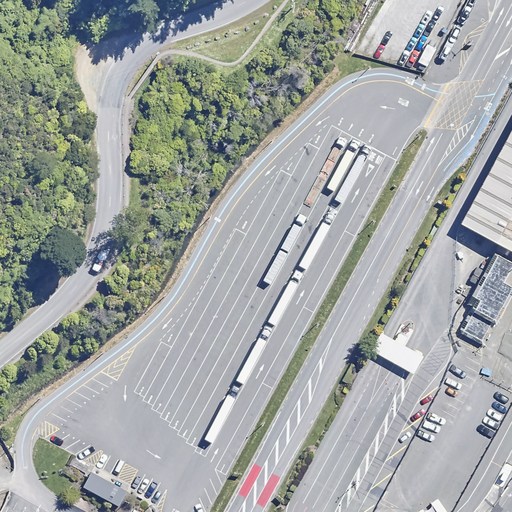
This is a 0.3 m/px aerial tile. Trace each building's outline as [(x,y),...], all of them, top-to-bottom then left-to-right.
[(511,126),(461,221),(475,229),(491,237),(511,247),(511,126)] [(460,229),(449,223),(444,233),(455,239),(460,229)] [(444,243),(435,238),(424,256),(433,262),(444,243)] [(511,297),(511,259),(494,250),(471,293),(477,296),(459,328),(460,333),(482,345),(494,324),(497,326),(511,297)] [(433,263),(423,258),(414,276),(423,281),(433,263)] [(375,368),(390,339),(380,335),(366,364),(375,368)] [(126,491),(90,472),(86,479),(81,488),(117,507),(126,491)]
